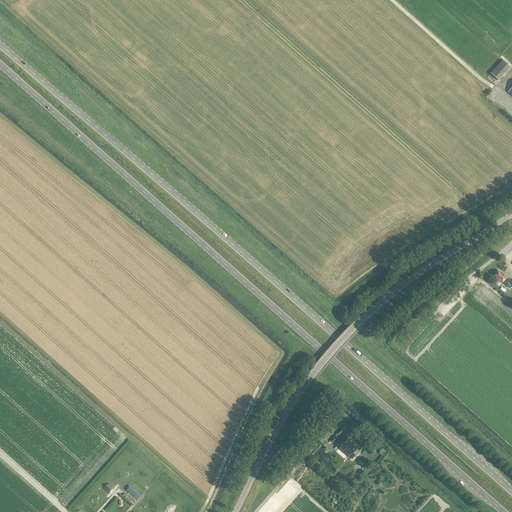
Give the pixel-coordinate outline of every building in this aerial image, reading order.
[(511,67),(503,60),(492,73),(499,80),(511,67)] [(506,285),(509,281),(506,279),(507,279),(499,272),(493,278),(502,285),(503,283),(506,285)] [(353,459),(362,449),(369,455),(374,450),(367,443),(363,448),(348,435),(338,446),(353,459)] [(104,488),(108,493),(114,487),(110,482),(104,488)] [(127,490),(137,498),(140,495),(130,486),(127,490)]
